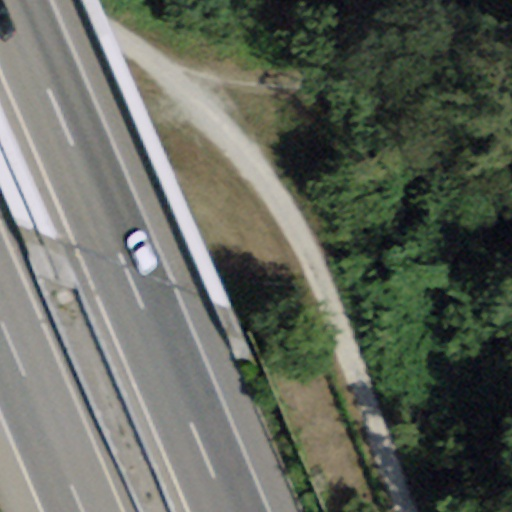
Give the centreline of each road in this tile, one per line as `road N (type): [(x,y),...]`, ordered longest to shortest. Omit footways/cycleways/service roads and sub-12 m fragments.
road 1 (motorway): [(225,511),(6,0)]
road 2 (motorway): [(0,326),(77,511)]
